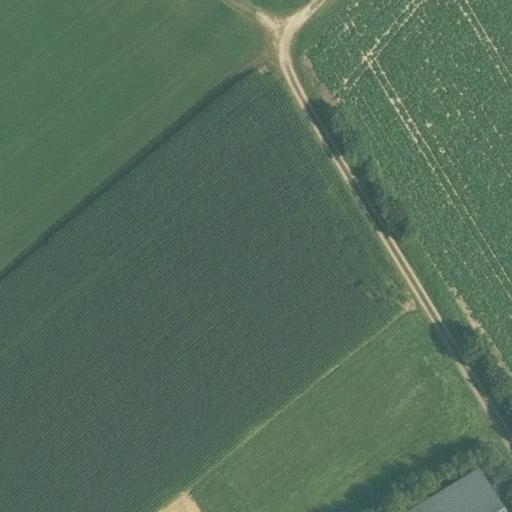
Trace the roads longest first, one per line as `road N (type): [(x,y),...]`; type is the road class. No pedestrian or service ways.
road 1 (track): [(511,446),(275,54),(315,0)]
road 2 (track): [(0,278),(275,54),(262,16),(237,0)]
